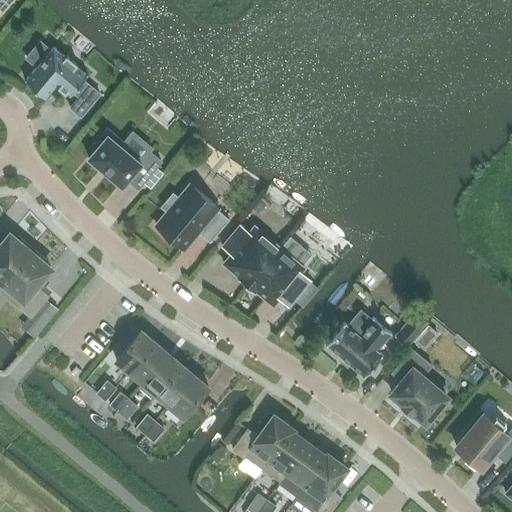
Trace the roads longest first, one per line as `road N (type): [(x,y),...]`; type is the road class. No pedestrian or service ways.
road 1 (residential): [(468,511),(335,405),(132,268)]
road 2 (residential): [(132,268),(9,155)]
